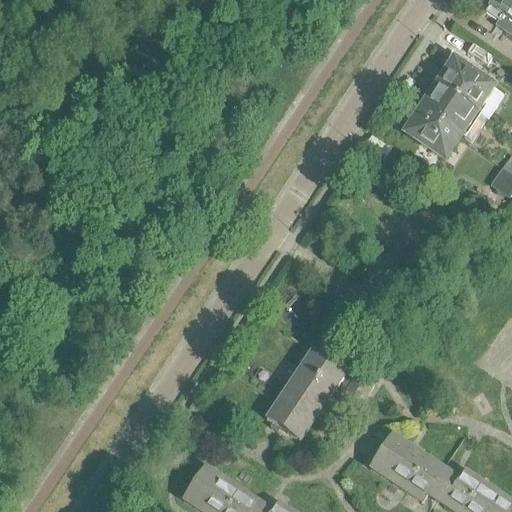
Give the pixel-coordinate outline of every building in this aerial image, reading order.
[(511,0),(491,0),(486,8),(489,10),(484,16),(499,26),(491,36),(500,42),(504,35),(511,40),(511,0)] [(503,99),(492,92),(493,90),(452,63),(445,75),(443,73),(435,85),(437,86),(436,88),(476,115),(484,120),(487,122),(503,99)] [(484,120),(476,115),(436,88),(433,92),(431,91),(423,103),(425,104),(420,113),(460,140),(468,145),(484,120)] [(403,138),(444,165),(460,140),(420,113),(414,122),(411,121),(403,133),(406,134),(403,138)] [(511,166),(505,162),(499,171),(511,179),(511,166)] [(511,194),(511,179),(499,171),(489,188),(508,200),(511,194)] [(311,354),(265,423),(299,445),(332,394),(357,410),(376,381),(361,371),(353,382),(311,354)] [(421,507),(426,499),(446,511),(511,511),(511,507),(464,476),(459,484),(443,474),(391,439),(369,473),(421,507)] [(182,505),(193,511),(283,511),(277,508),(274,511),(265,511),(256,506),(205,471),(182,505)]
